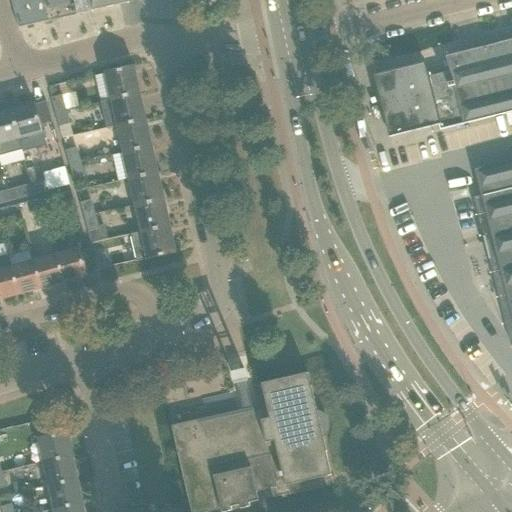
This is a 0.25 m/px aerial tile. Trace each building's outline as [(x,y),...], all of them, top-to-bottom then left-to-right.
[(10,0),(18,28),(128,3),(127,0),(10,0)] [(436,76),(428,78),(432,93),(439,124),(441,129),(511,111),(511,40),(445,57),(449,72),(452,82),(439,85),(436,76)] [(432,93),(428,78),(424,63),(374,76),(381,106),(432,93)] [(110,99),(139,93),(133,66),(104,72),(110,99)] [(439,85),(452,82),(449,72),(436,76),(439,85)] [(106,128),(145,119),(139,93),(110,99),(110,100),(100,103),(106,128)] [(389,136),(437,124),(439,124),(432,93),(381,106),(389,136)] [(55,112),(65,109),(61,96),(51,98),(55,112)] [(42,133),(39,123),(34,104),(11,110),(19,139),(27,137),(42,133)] [(70,116),(78,114),(77,108),(68,110),(70,116)] [(73,136),(67,115),(65,109),(55,112),(62,139),(73,136)] [(18,140),(19,139),(11,110),(0,113),(0,157),(21,152),(20,150),(18,140)] [(121,153),(151,146),(145,119),(106,128),(106,129),(115,127),(121,153)] [(19,139),(18,140),(20,150),(30,148),(27,137),(19,139)] [(127,180),(157,173),(151,146),(121,153),(127,180)] [(68,166),(80,162),(76,148),(64,151),(68,166)] [(72,181),(84,177),(80,162),(68,166),(72,181)] [(133,207),(163,200),(157,173),(127,180),(133,207)] [(48,192),(69,186),(66,175),(30,184),(33,197),(48,193),(48,192)] [(11,203),(33,197),(30,184),(8,191),(11,203)] [(511,188),(474,198),(483,236),(483,237),(483,240),(484,240),(488,256),(487,256),(488,259),(489,259),(511,347),(511,188)] [(0,205),(11,203),(8,191),(0,192),(0,205)] [(44,210),(57,206),(54,195),(40,199),(44,210)] [(28,215),(44,210),(40,199),(25,203),(28,215)] [(83,219),(95,215),(91,200),(79,204),(83,219)] [(130,235),(170,226),(163,200),(133,207),(139,233),(130,234),(130,235)] [(0,221),(12,219),(8,207),(0,209),(0,221)] [(103,226),(98,227),(95,215),(83,219),(91,245),(106,240),(107,240),(103,226)] [(136,262),(176,253),(170,226),(130,235),(136,262)] [(86,250),(80,252),(79,248),(56,254),(64,282),(86,276),(84,268),(91,267),(86,250)] [(105,253),(94,256),(97,265),(99,272),(105,270),(110,268),(109,267),(105,253)] [(41,288),(64,282),(56,254),(33,260),(41,288)] [(33,260),(11,266),(8,255),(8,256),(18,294),(41,288),(33,260)] [(0,299),(18,294),(8,256),(0,257),(0,299)] [(319,413),(316,412),(307,373),(260,384),(266,407),(252,410),(252,407),(250,399),(240,401),(243,412),(238,413),(198,422),(198,420),(171,426),(190,511),(207,511),(258,501),(256,491),(270,488),(272,497),(329,485),(327,476),(331,475),(322,437),(323,437),(325,435),(326,433),(327,431),(328,428),(328,426),(328,423),(327,421),(326,419),(325,417),(323,415),(321,414),(319,413)] [(43,462),(72,456),(67,432),(38,438),(43,462)] [(48,485),(77,479),(72,456),(43,462),(48,485)] [(53,509),(82,503),(77,479),(48,485),(53,509)] [(53,511),(83,511),(82,503),(53,509),(53,511)]
